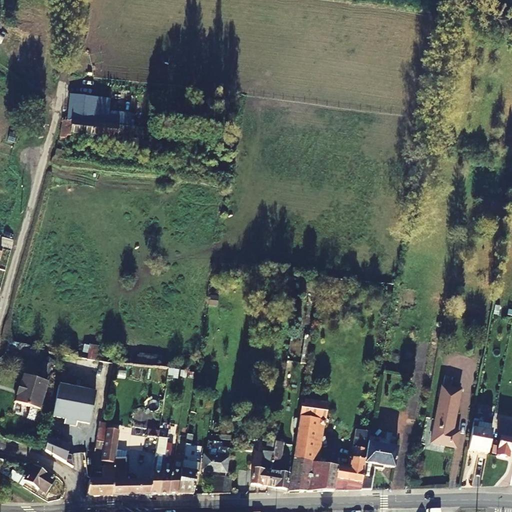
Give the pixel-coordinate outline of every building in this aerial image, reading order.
[(105,125),(106,117),(91,116),(92,99),(70,96),(67,122),(95,124),(105,125)] [(124,127),(124,122),(125,119),(106,117),(105,125),(124,127)] [(61,134),(71,136),(71,133),(82,134),(82,137),(81,141),(92,142),(93,135),(95,124),(67,122),(63,121),(61,134)] [(117,138),(116,142),(118,143),(118,145),(132,147),(133,140),(136,140),(141,140),(141,137),(147,137),(148,129),(135,128),(124,127),(105,125),(95,124),(93,135),(117,138)] [(53,159),(63,160),(65,151),(56,149),(53,159)] [(339,405),(338,411),(345,412),(346,406),(354,408),(368,328),(328,322),(329,313),(316,311),(302,400),(328,403),(339,405)] [(94,359),(97,346),(88,344),(85,357),(94,359)] [(125,364),(126,352),(112,350),(111,363),(125,364)] [(160,355),(126,352),(125,364),(159,367),(160,355)] [(22,377),(13,404),(37,411),(45,384),(22,377)] [(95,393),(58,385),(56,397),(52,416),(65,419),(64,423),(76,426),(77,421),(89,423),(95,393)] [(43,414),(52,416),(56,397),(47,395),(43,414)] [(324,426),(328,403),(302,400),(295,445),(294,453),(293,457),(293,462),(288,493),(360,490),(369,436),(370,431),(356,429),(349,467),(317,463),(311,462),(316,437),(316,435),(317,425),(324,426)] [(439,402),(431,443),(455,447),(458,432),(453,431),(457,405),(439,402)] [(335,427),(338,411),(339,405),(328,403),(324,426),(335,427)] [(345,412),(338,411),(335,427),(340,427),(339,435),(349,436),(351,420),(344,419),(345,412)] [(100,416),(99,423),(112,425),(113,418),(100,416)] [(487,454),(493,425),(474,420),(468,450),(487,454)] [(103,443),(116,445),(119,426),(112,425),(99,423),(98,422),(95,442),(103,443)] [(323,432),(324,426),(317,425),(316,435),(319,436),(323,432)] [(156,452),(159,432),(144,430),(141,456),(155,458),(156,452)] [(186,434),(183,456),(177,495),(193,495),(196,473),(192,472),(195,448),(199,449),(200,446),(191,445),(192,435),(186,434)] [(391,440),(369,436),(360,490),(371,490),(375,468),(383,469),(384,465),(394,467),(397,449),(390,447),(391,440)] [(276,473),(283,443),(280,443),(281,438),(276,437),(275,442),(268,487),(286,489),(288,474),(276,473)] [(321,438),(316,437),(311,462),(317,463),(321,438)] [(507,458),(509,452),(511,452),(511,437),(509,437),(508,440),(500,438),(497,455),(507,458)] [(245,438),(244,445),(244,450),(248,451),(252,451),(252,447),(247,446),(249,438),(245,438)] [(71,457),(67,455),(69,445),(47,441),(45,452),(49,453),(55,458),(73,469),(71,457)] [(275,442),(267,441),(264,458),(267,458),(266,471),(253,469),(251,485),(268,487),(275,442)] [(149,496),(151,482),(126,482),(125,459),(115,458),(116,445),(103,443),(102,447),(101,462),(103,462),(113,464),(112,497),(149,496)] [(90,473),(96,474),(99,456),(96,455),(97,451),(95,450),(96,446),(94,446),(92,463),(90,473)] [(149,496),(159,496),(162,471),(165,453),(156,452),(155,458),(151,482),(149,496)] [(225,474),(228,456),(204,452),(201,470),(225,474)] [(177,495),(183,456),(174,455),(174,457),(172,468),(171,473),(168,495),(177,495)] [(101,481),(95,481),(89,481),(86,497),(112,497),(113,464),(103,462),(101,481)] [(21,477),(2,465),(0,469),(0,473),(22,487),(26,481),(45,493),(52,481),(28,467),(21,477)] [(171,473),(167,472),(162,471),(159,496),(168,495),(171,473)] [(222,494),(224,478),(213,476),(210,494),(222,494)] [(232,479),(224,478),(222,494),(230,494),(232,479)]
